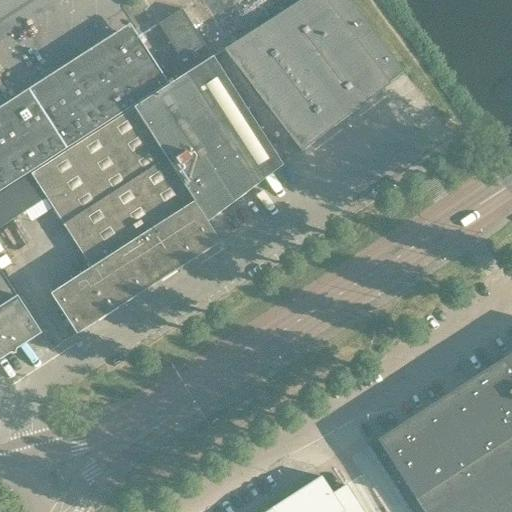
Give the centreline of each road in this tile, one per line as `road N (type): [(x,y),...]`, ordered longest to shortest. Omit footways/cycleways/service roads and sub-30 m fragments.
road 1 (unclassified): [(408,141),(33,392),(28,460)]
road 2 (tertiary): [(148,415),(511,181)]
road 3 (unclassified): [(174,511),(511,290)]
road 4 (tertiary): [(148,415),(28,460)]
road 5 (tertiary): [(65,511),(91,471),(148,415)]
road 6 (unknown): [(401,511),(335,406)]
road 7 (unknown): [(51,380),(0,269)]
